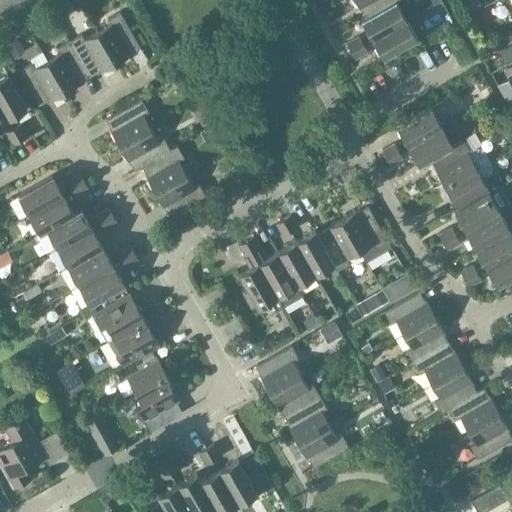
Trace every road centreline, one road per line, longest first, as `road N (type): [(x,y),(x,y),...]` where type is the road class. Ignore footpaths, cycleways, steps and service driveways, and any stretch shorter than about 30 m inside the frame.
road 1 (residential): [(27,511),(226,397),(228,376),(162,258)]
road 2 (residential): [(511,385),(452,283),(416,247),(346,139)]
road 3 (residential): [(162,258),(339,153),(346,139)]
road 4 (residential): [(162,258),(119,186),(60,146)]
road 5 (residential): [(346,139),(282,0)]
